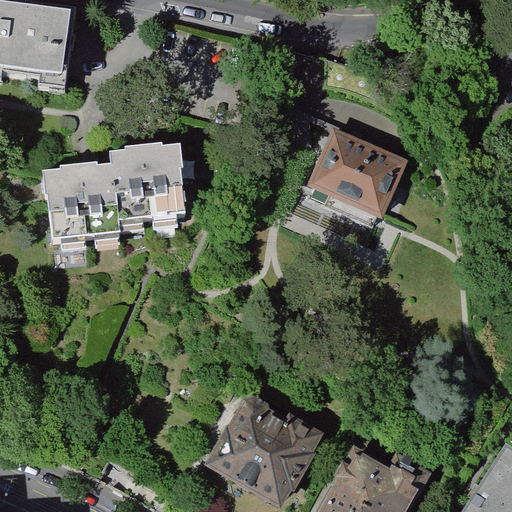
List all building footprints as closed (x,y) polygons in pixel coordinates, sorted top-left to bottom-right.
[(70,68),(77,14),(0,4),(0,76),(68,86),(70,68)] [(387,223),(413,163),(339,132),(313,192),(387,223)] [(112,167),(120,223),(188,216),(183,171),(185,170),(182,146),(164,148),(164,146),(126,150),(127,153),(111,155),(112,167)] [(61,172),(43,174),(45,198),(48,198),(52,243),(121,236),(120,223),(112,167),(98,168),(97,165),(61,169),(61,172)] [(286,510),(327,438),(260,402),(250,405),(214,468),(286,510)] [(511,511),(511,451),(503,446),(460,511),(511,511)] [(414,511),(433,478),(405,463),(398,476),(364,458),(334,511),(414,511)]
